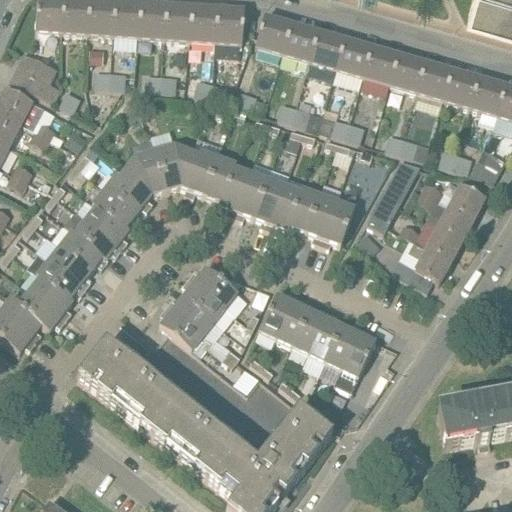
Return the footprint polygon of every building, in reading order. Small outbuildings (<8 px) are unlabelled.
[(511,0),(475,0),(472,11),(511,22),(511,0)] [(60,48),(60,46),(62,5),(36,3),(34,40),(52,42),(51,48),(60,48)] [(67,43),(85,44),(88,7),(62,5),(60,46),(67,46),(67,43)] [(85,44),(111,46),(114,9),(88,7),(85,44)] [(111,46),(137,47),(139,10),(114,9),(111,46)] [(137,47),(163,49),(165,12),(139,10),(137,47)] [(163,49),(188,51),(191,14),(165,12),(163,49)] [(188,51),(214,53),(216,16),(191,14),(188,51)] [(216,16),(214,53),(240,54),(242,17),(216,16)] [(253,54),(281,62),(290,31),(263,23),(253,54)] [(281,62),(308,70),(316,39),(290,31),(281,62)] [(308,70),(334,78),(343,47),(316,39),(308,70)] [(334,78),(362,86),(370,54),(343,47),(334,78)] [(362,86),(388,93),(397,62),(370,54),(362,86)] [(60,96),(49,91),(56,77),(23,62),(9,91),(52,112),(60,96)] [(388,93),(415,101),(424,70),(397,62),(388,93)] [(415,101),(442,109),(451,78),(424,70),(415,101)] [(442,109),(469,116),(478,85),(451,78),(442,109)] [(93,96),(108,97),(109,80),(94,79),(93,96)] [(108,97),(123,98),(124,81),(109,80),(108,97)] [(144,100),(159,100),(160,83),(145,82),(144,100)] [(159,100),(174,101),(175,84),(160,83),(159,100)] [(469,116),(496,124),(505,93),(478,85),(469,116)] [(192,104),(206,108),(211,91),(197,87),(192,104)] [(206,108),(220,112),(225,95),(211,91),(206,108)] [(511,95),(505,93),(496,124),(511,128),(511,95)] [(0,103),(0,120),(20,132),(32,110),(4,96),(0,103)] [(57,114),(71,121),(79,105),(64,99),(57,114)] [(235,116),(250,120),(255,104),(240,99),(235,116)] [(119,116),(124,120),(132,110),(129,104),(119,116)] [(276,128),(290,132),(294,115),(280,111),(276,128)] [(290,132),(304,136),(309,119),(294,115),(290,132)] [(214,123),(230,127),(231,121),(216,116),(214,123)] [(0,148),(9,153),(20,132),(0,120),(0,148)] [(230,127),(242,130),(243,124),(231,121),(230,127)] [(253,134),(265,137),(267,131),(255,127),(253,134)] [(329,143),(343,147),(348,131),(334,127),(329,143)] [(32,139),(49,147),(54,138),(37,129),(32,139)] [(265,137),(276,140),(278,134),(267,131),(265,137)] [(343,147),(357,151),(362,135),(348,131),(343,147)] [(152,141),(156,156),(175,151),(171,136),(152,141)] [(288,144),(300,147),(302,141),(290,137),(288,144)] [(58,152),(49,147),(32,139),(27,148),(43,157),(46,153),(55,158),(58,152)] [(300,147),(312,151),(314,144),(302,141),(300,147)] [(383,159),(397,163),(402,146),(388,142),(383,159)] [(397,163),(411,167),(416,150),(402,146),(397,163)] [(323,154),(335,157),(337,151),(325,147),(323,154)] [(0,169),(9,153),(0,148),(0,169)] [(335,157),(346,161),(348,154),(337,151),(335,157)] [(164,198),(179,194),(192,159),(173,152),(153,157),(164,198)] [(480,187),(490,192),(503,168),(485,158),(482,156),(478,166),(476,165),(467,183),(480,187)] [(150,202),(164,198),(153,157),(133,163),(120,179),(150,202)] [(194,200),(202,203),(217,164),(199,157),(197,161),(192,159),(179,194),(184,197),(182,203),(192,206),(194,200)] [(357,164),(369,167),(371,161),(359,157),(357,164)] [(437,174),(451,178),(456,162),(442,158),(437,174)] [(73,174),(79,178),(89,165),(83,161),(73,174)] [(451,178),(465,183),(470,166),(456,162),(451,178)] [(218,216),(219,213),(234,170),(217,164),(202,203),(210,206),(208,212),(218,216)] [(365,232),(382,241),(418,175),(399,169),(365,232)] [(223,222),(233,226),(250,180),(234,174),(235,170),(234,170),(219,213),(225,216),(223,222)] [(33,192),(38,184),(15,172),(10,180),(27,189),(33,192)] [(66,184),(71,188),(79,178),(73,174),(66,184)] [(146,207),(150,202),(120,179),(118,180),(115,178),(105,191),(138,217),(140,215),(145,219),(151,211),(146,207)] [(5,191),(21,200),(27,189),(10,180),(5,191)] [(243,223),(253,226),(267,187),(250,180),(233,226),(241,228),(243,223)] [(258,235),(267,238),(283,193),(267,187),(253,226),(260,229),(258,235)] [(419,199),(436,209),(441,199),(424,189),(419,199)] [(93,206),(131,236),(134,232),(129,228),(138,217),(105,191),(93,206)] [(446,213),(471,227),(483,205),(457,192),(446,213)] [(51,202),(56,206),(64,197),(59,193),(51,202)] [(278,235),(285,238),(299,198),(283,193),(267,238),(275,241),(278,235)] [(296,237),(304,241),(319,201),(301,195),(299,198),(285,238),(284,240),(293,243),(296,237)] [(431,218),(436,209),(419,199),(413,209),(431,218)] [(310,249),(319,253),(335,208),(319,201),(304,241),(312,243),(310,249)] [(43,212),(49,216),(56,206),(51,202),(43,212)] [(128,241),(131,236),(93,206),(89,212),(92,214),(85,224),(122,254),(126,249),(121,245),(126,239),(128,241)] [(335,208),(319,253),(327,256),(330,250),(339,253),(352,214),(335,208)] [(434,234),(460,248),(471,227),(446,213),(434,234)] [(0,230),(4,232),(9,223),(0,218),(0,230)] [(28,231),(34,235),(41,226),(36,221),(28,231)] [(114,264),(122,254),(85,224),(74,237),(71,234),(70,236),(106,265),(109,260),(114,264)] [(21,241),(26,245),(34,235),(28,231),(21,241)] [(412,249),(414,250),(418,240),(402,231),(397,242),(412,249)] [(423,254),(449,269),(460,248),(434,234),(423,254)] [(105,266),(106,265),(70,236),(58,251),(91,277),(95,272),(100,276),(107,267),(105,266)] [(414,250),(412,249),(406,260),(417,266),(413,276),(397,268),(390,282),(425,301),(432,288),(437,290),(449,269),(423,254),(414,250)] [(6,259),(11,264),(19,254),(13,250),(6,259)] [(84,286),(91,277),(58,251),(46,266),(85,296),(89,290),(84,286)] [(0,266),(0,270),(4,273),(11,264),(6,259),(0,266)] [(78,305),(85,296),(46,266),(35,281),(68,307),(73,301),(78,305)] [(187,286),(224,316),(236,301),(204,275),(198,283),(193,279),(187,286)] [(71,310),(68,307),(35,281),(33,283),(36,285),(26,298),(65,329),(70,321),(65,317),(71,310)] [(213,330),(224,316),(187,286),(181,294),(186,298),(181,304),(213,330)] [(59,336),(65,329),(26,298),(16,311),(10,306),(8,308),(40,334),(48,340),(54,332),(59,336)] [(257,340),(274,348),(295,304),(286,300),(284,306),(275,302),(257,340)] [(202,345),(213,330),(181,304),(175,311),(170,307),(164,314),(202,345)] [(274,348),(290,356),(308,318),(301,314),(303,308),(295,304),(274,348)] [(36,340),(40,334),(8,308),(0,318),(0,323),(35,351),(41,344),(36,340)] [(190,359),(202,345),(164,314),(159,322),(164,326),(158,333),(190,359)] [(290,356),(307,363),(327,320),(319,316),(316,321),(308,318),(290,356)] [(307,363),(322,371),(340,333),(333,329),(336,324),(327,320),(307,363)] [(246,333),(252,336),(257,325),(251,322),(246,333)] [(29,359),(35,351),(0,323),(0,348),(18,362),(24,355),(29,359)] [(322,371),(338,378),(360,335),(351,331),(349,337),(340,333),(322,371)] [(241,344),(247,347),(252,336),(246,333),(241,344)] [(360,335),(338,378),(356,387),(374,349),(366,345),(369,339),(360,335)] [(254,470),(224,446),(152,388),(127,369),(103,350),(76,384),(232,507),(227,511),(275,511),(329,445),(295,418),(254,470)] [(234,370),(238,365),(229,357),(224,362),(234,370)] [(230,375),(234,370),(224,362),(220,367),(230,375)] [(258,378),(262,373),(252,366),(248,371),(258,378)] [(267,386),(271,381),(262,373),(258,378),(267,386)] [(246,374),(236,386),(247,396),(258,384),(246,374)] [(287,401),(291,396),(281,388),(277,394),(287,401)] [(296,409),(300,403),(291,396),(287,401),(296,409)] [(487,447),(511,442),(511,407),(511,404),(436,418),(443,455),(475,449),(476,451),(481,451),(488,449),(487,447)] [(310,417),(316,421),(323,412),(318,408),(310,417)] [(316,421),(321,426),(328,416),(323,412),(316,421)]
